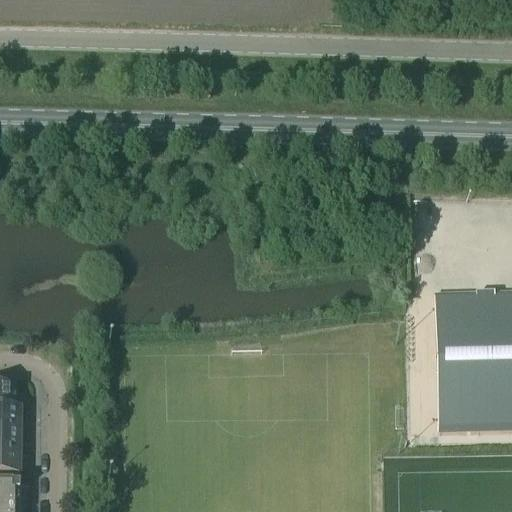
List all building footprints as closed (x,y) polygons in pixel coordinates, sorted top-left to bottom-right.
[(511,296),(433,299),(437,437),(511,434),(511,296)] [(0,391),(0,413),(11,414),(11,413),(11,391),(0,391)] [(0,434),(18,435),(18,414),(18,413),(11,413),(11,414),(0,413),(0,434)] [(0,456),(18,457),(18,435),(0,434),(0,456)] [(18,457),(0,456),(0,478),(17,479),(18,457)] [(0,511),(17,511),(17,490),(0,489),(0,511)]
